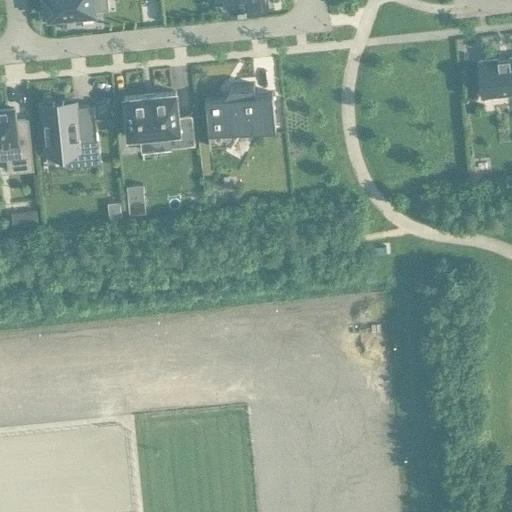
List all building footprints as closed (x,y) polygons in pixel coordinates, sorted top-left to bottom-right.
[(49,14),(49,17),(52,16),(52,20),(72,18),(72,14),(93,12),(91,0),(43,0),(45,14),(49,14)] [(237,9),(237,11),(245,10),(245,9),(265,7),(264,0),(224,0),(225,10),(237,9)] [(511,58),(477,62),(481,97),(511,94),(511,58)] [(229,87),(222,98),(204,100),(209,147),(229,145),(237,131),(275,127),(271,93),(254,95),(253,85),(229,87)] [(168,148),(193,145),(190,117),(177,119),(175,93),(123,98),(127,138),(167,134),(168,148)] [(40,107),(42,121),(35,122),(37,145),(44,144),(45,157),(66,155),(68,167),(99,164),(93,105),(71,107),(71,103),(40,107)] [(8,172),(32,170),(27,120),(14,121),(13,109),(0,110),(0,145),(5,145),(8,172)] [(141,185),(126,186),(129,215),(145,213),(141,185)] [(119,203),(107,204),(108,218),(120,217),(119,203)] [(36,211),(24,212),(26,229),(37,227),(36,211)]
